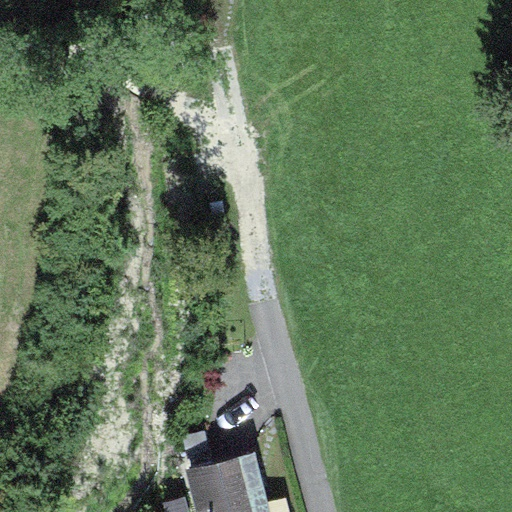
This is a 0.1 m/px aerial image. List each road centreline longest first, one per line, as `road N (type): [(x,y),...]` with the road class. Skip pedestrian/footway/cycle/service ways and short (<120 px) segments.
road 1 (unclassified): [(323,511),(269,300)]
road 2 (track): [(269,300),(241,158)]
